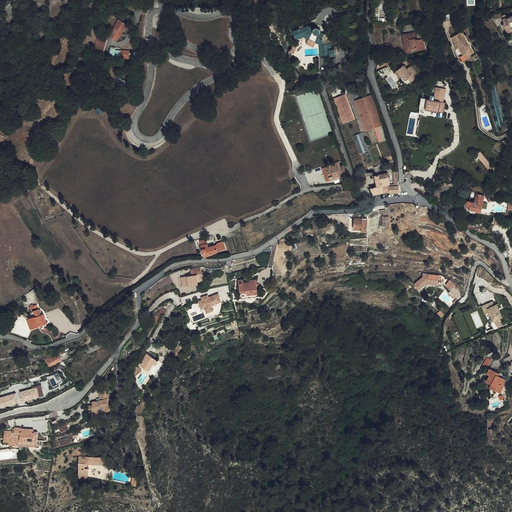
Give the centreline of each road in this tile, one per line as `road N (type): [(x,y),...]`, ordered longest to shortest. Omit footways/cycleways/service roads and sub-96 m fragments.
road 1 (residential): [(406,199),(315,212),(254,253),(176,264),(138,291),(133,328),(82,392),(0,416)]
road 2 (unknown): [(257,9),(258,55),(281,86),(278,123),(308,190),(356,179),(375,203)]
road 3 (residential): [(406,199),(430,205),(493,248),(511,284)]
road 4 (unknown): [(115,353),(129,440),(115,452),(82,453)]
